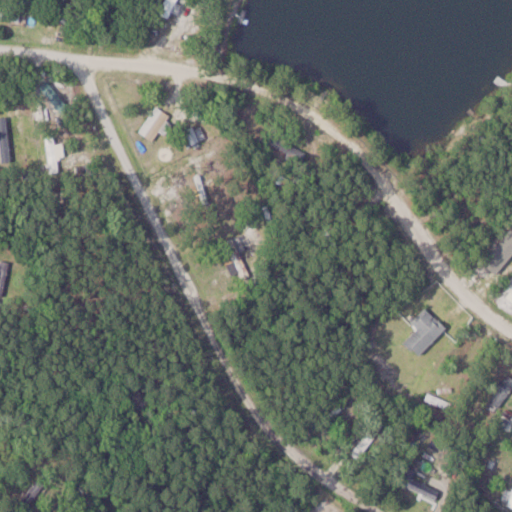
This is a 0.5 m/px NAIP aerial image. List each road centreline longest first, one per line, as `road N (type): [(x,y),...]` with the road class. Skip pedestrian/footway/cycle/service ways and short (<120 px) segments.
road 1 (residential): [(511,331),(466,291),(362,149),(312,109),(218,75),(0,54)]
road 2 (residential): [(81,62),(244,393),(311,468),(387,511)]
